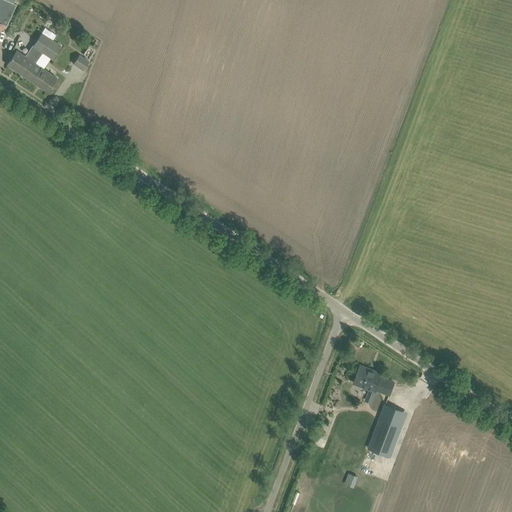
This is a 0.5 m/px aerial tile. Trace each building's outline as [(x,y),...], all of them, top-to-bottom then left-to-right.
[(4,0),(0,0),(0,23),(3,25),(6,27),(10,17),(16,5),(4,0)] [(35,63),(42,53),(51,40),(42,33),(33,46),(37,49),(36,50),(35,50),(29,59),(16,50),(7,64),(25,77),(35,63)] [(51,40),(42,53),(52,59),(61,46),(51,40)] [(89,62),(79,55),(73,64),(83,70),(89,62)] [(47,93),(53,84),(57,78),(35,63),(25,77),(47,93)] [(375,371),(374,372),(360,367),(353,383),(353,384),(368,390),(364,400),(371,403),(376,389),(390,394),(394,382),(381,377),(382,374),(375,371)] [(466,441),(473,444),(477,435),(469,432),(466,441)] [(437,511),(459,511),(474,469),(454,462),(437,511)]
